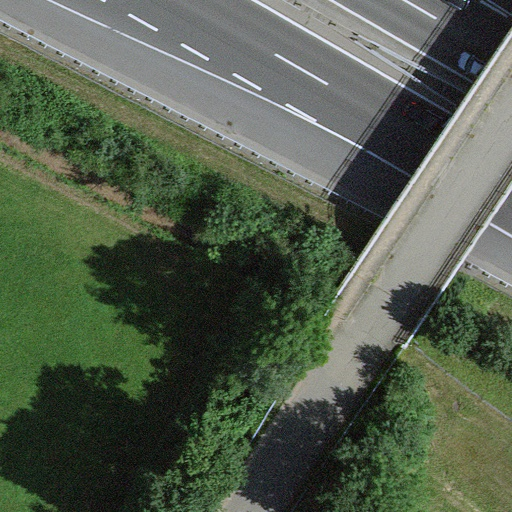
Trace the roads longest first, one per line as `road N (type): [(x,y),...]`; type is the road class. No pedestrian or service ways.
road 1 (residential): [(511,107),(247,511)]
road 2 (motorway): [(173,0),(511,189)]
road 3 (motorway): [(511,67),(394,0)]
